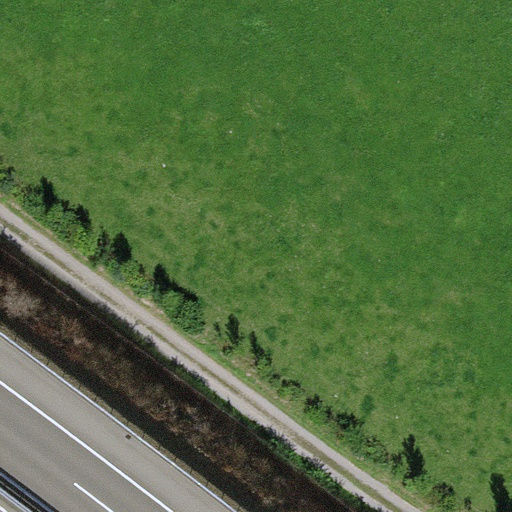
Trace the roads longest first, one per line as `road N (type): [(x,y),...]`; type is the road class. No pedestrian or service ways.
road 1 (track): [(0,225),(399,511)]
road 2 (motorway): [(112,511),(0,426)]
